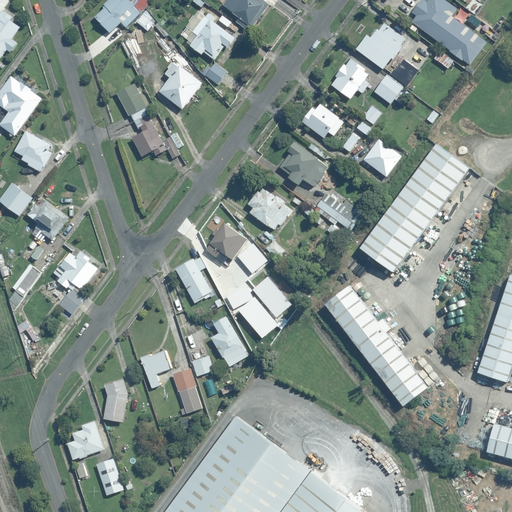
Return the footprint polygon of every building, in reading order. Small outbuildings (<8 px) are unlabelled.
[(142,14),(129,0),(110,0),(104,6),(106,9),(98,16),(112,33),(123,23),(127,27),(142,14)] [(151,0),(139,0),(137,2),(144,10),(154,3),(151,0)] [(202,0),(195,0),(194,1),(202,9),(206,3),(202,0)] [(252,27),(269,6),(261,0),(229,0),(225,5),(243,20),(240,24),(247,30),(250,26),(252,27)] [(418,16),(414,22),(471,65),(489,42),(463,23),(470,15),(462,9),(460,10),(446,0),(430,0),(429,2),(426,0),(422,0),(413,13),(418,16)] [(474,0),(472,0),(466,8),(474,14),(481,5),(474,0)] [(16,19),(5,11),(0,16),(0,55),(4,59),(10,50),(13,52),(20,43),(15,39),(23,28),(15,21),(16,19)] [(206,18),(198,13),(183,35),(195,43),(192,46),(205,56),(207,53),(217,60),(226,48),(230,51),(239,38),(209,16),(208,15),(206,18)] [(153,21),(145,15),(138,23),(146,29),(153,21)] [(482,21),(473,15),(469,21),(478,27),(482,21)] [(369,34),(358,49),(385,70),(394,58),(396,60),(405,48),(403,46),(408,39),(387,23),(382,30),(380,29),(373,37),(369,34)] [(487,27),(483,33),(496,42),(501,35),(497,32),(496,34),(487,27)] [(441,51),(435,58),(449,69),(455,62),(441,51)] [(339,78),(333,85),(353,100),(360,91),(364,94),(371,85),(366,81),(371,74),(367,71),(369,69),(361,63),(360,65),(353,59),(348,65),(346,64),(337,76),(339,78)] [(396,69),(392,74),(409,87),(421,71),(405,59),(397,70),(396,69)] [(206,83),(183,65),(181,67),(174,62),(170,68),(172,69),(167,75),(172,78),(161,92),(185,110),(206,83)] [(229,72),(217,63),(208,76),(216,82),(214,84),(218,87),(229,72)] [(332,72),(328,69),(320,80),(325,83),(332,72)] [(18,136),(45,98),(34,91),(35,90),(14,75),(0,94),(0,104),(11,112),(2,125),(18,136)] [(406,86),(389,75),(377,92),(393,104),(406,86)] [(138,83),(119,93),(132,116),(133,115),(136,121),(150,114),(152,113),(148,107),(150,106),(138,83)] [(381,97),(376,102),(387,111),(391,105),(381,97)] [(315,107),(304,121),(326,139),(331,133),(336,137),(346,123),(322,104),(318,110),(315,107)] [(374,105),(365,117),(375,125),(384,113),(374,105)] [(150,114),(136,121),(140,129),(144,127),(146,132),(135,138),(145,157),(157,151),(159,156),(170,149),(165,140),(155,120),(153,121),(150,114)] [(364,121),(359,128),(369,136),(374,129),(364,121)] [(53,145),(28,131),(17,152),(26,157),(24,160),(31,164),(30,166),(41,172),(44,167),(46,168),(55,153),(50,151),(53,145)] [(362,136),(355,131),(344,148),(353,154),(355,150),(354,149),(362,136)] [(178,133),(173,136),(180,149),(186,146),(178,133)] [(172,137),(165,140),(170,149),(175,159),(182,155),(172,137)] [(397,264),(471,161),(439,138),(365,242),(397,264)] [(404,155),(381,139),(366,160),(389,176),(404,155)] [(321,159),(297,143),(297,142),(290,152),(291,153),(281,168),(292,176),(290,178),(301,187),(321,159)] [(312,143),(309,147),(324,159),(328,155),(312,143)] [(14,182),(1,201),(22,216),(36,198),(14,182)] [(256,207),(252,212),(276,230),(281,225),(282,226),(294,211),(286,205),(288,203),(279,196),(278,197),(266,188),(262,192),(261,191),(251,204),(256,207)] [(363,218),(329,194),(328,194),(316,212),(333,224),(329,230),(336,234),(340,229),(336,226),(339,222),(353,232),(363,218)] [(371,219),(378,223),(396,198),(389,194),(371,219)] [(73,218),(44,196),(29,215),(42,225),(34,235),(37,237),(31,245),(36,249),(42,241),(43,242),(48,235),(56,241),(73,218)] [(250,239),(229,223),(223,231),(219,228),(214,234),(218,237),(208,251),(223,263),(229,256),(234,260),(250,239)] [(289,252),(275,240),(267,250),(281,261),(289,252)] [(258,244),(250,250),(262,265),(269,259),(258,244)] [(81,293),(101,268),(91,260),(92,258),(83,251),(78,258),(72,253),(62,266),(68,272),(60,282),(69,289),(70,288),(73,291),(61,306),(66,309),(63,313),(71,318),(87,298),(81,293)] [(201,256),(177,269),(197,304),(216,293),(204,271),(208,269),(201,256)] [(43,273),(35,268),(11,301),(14,312),(43,273)] [(433,382),(354,278),(332,295),(410,399),(433,382)] [(243,280),(223,289),(231,306),(251,296),(243,280)] [(511,379),(511,375),(511,285),(484,370),(511,379)] [(252,353),(228,317),(216,325),(221,333),(213,338),(231,366),(252,353)] [(165,349),(143,357),(154,390),(165,386),(161,373),(172,370),(165,349)] [(212,355),(194,362),(199,376),(217,369),(212,355)] [(192,368),(175,374),(188,414),(205,408),(192,368)] [(109,392),(105,418),(125,422),(130,395),(127,378),(107,385),(109,392)] [(244,415),(174,511),(282,511),(316,466),(244,415)] [(71,444),(76,459),(110,447),(103,427),(100,428),(97,420),(85,425),(86,429),(75,432),(78,441),(71,444)] [(511,426),(497,422),(490,448),(511,453),(511,426)] [(117,457),(97,464),(107,495),(127,488),(117,457)] [(379,511),(316,466),(282,511),(379,511)]
